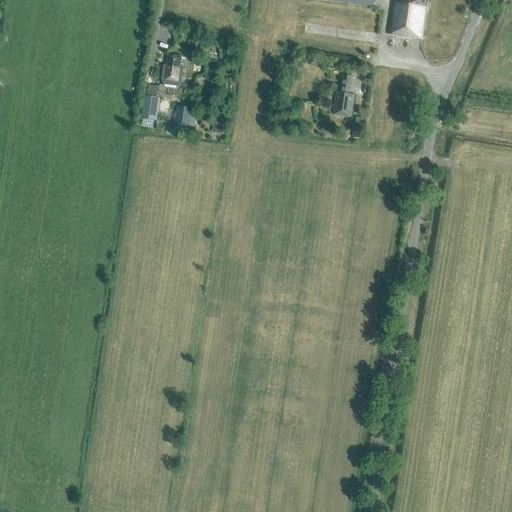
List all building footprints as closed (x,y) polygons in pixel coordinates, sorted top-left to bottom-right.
[(421,39),(427,0),(394,0),(389,36),(412,39),(412,38),(421,39)] [(181,83),(183,68),(180,68),(182,57),(168,55),(166,66),(164,66),(162,80),(163,84),(178,86),(181,83)] [(208,61),(206,77),(216,78),(218,62),(208,61)] [(351,117),(354,95),(351,94),(353,77),(343,76),(342,87),(337,86),(333,115),(351,117)] [(160,98),(156,97),(157,85),(147,83),(141,118),(156,121),(160,98)] [(195,126),(196,114),(191,114),(192,108),(177,106),(175,124),(195,126)] [(227,114),(215,112),(212,131),(224,133),(227,114)] [(353,137),(360,137),(361,125),(354,125),(353,137)]
